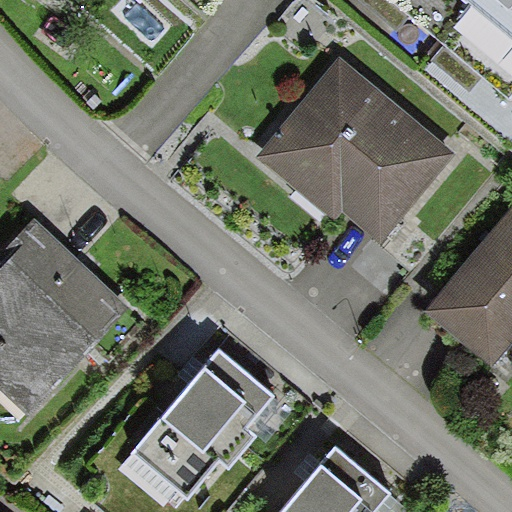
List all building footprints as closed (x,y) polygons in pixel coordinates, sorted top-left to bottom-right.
[(511,0),(388,0),(511,104),(511,103),(511,0)] [(457,159),(342,63),(258,162),(337,228),(344,221),(382,251),(457,159)] [(511,213),(426,320),(495,376),(511,354),(511,213)] [(137,314),(37,219),(0,257),(0,399),(29,427),(137,314)] [(273,400),(223,359),(135,464),(186,506),(219,467),(229,475),(255,445),(243,435),(273,400)] [(376,511),(390,496),(341,454),(292,511),(376,511)]
